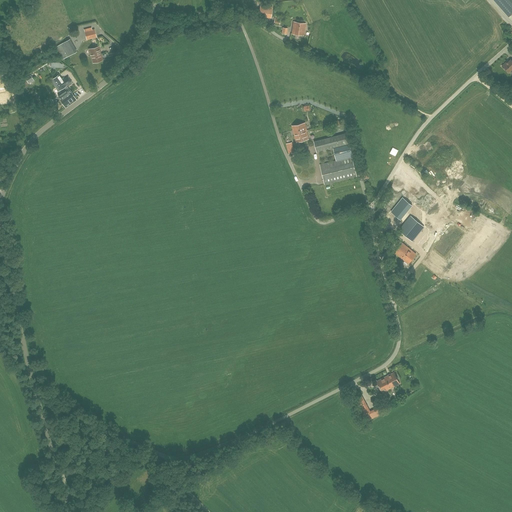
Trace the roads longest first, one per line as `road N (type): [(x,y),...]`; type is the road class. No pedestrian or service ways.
road 1 (unclassified): [(60,476),(118,443),(193,456),(385,365),(397,334),(370,208)]
road 2 (residential): [(370,208),(317,220),(275,132),(238,18)]
road 3 (tertiary): [(60,476),(23,346),(0,215)]
road 4 (tertiary): [(4,190),(35,136),(125,68),(154,10)]
road 5 (unclassified): [(370,208),(432,115),(511,43)]
